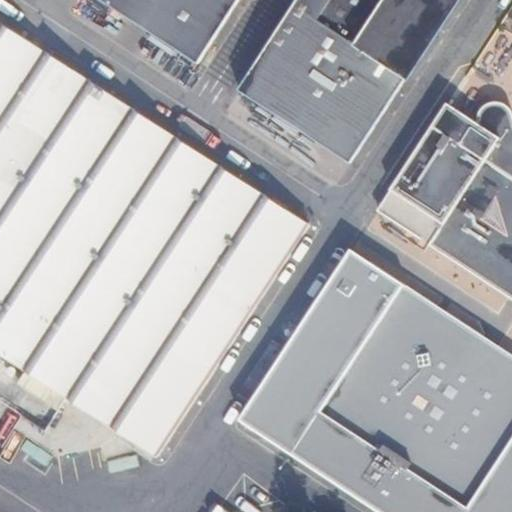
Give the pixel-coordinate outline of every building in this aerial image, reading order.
[(99,0),(199,65),(241,0),(299,0),(240,92),(352,165),(420,60),(424,63),(438,40),(435,37),(458,0),(99,0)] [(307,225),(0,22),(0,353),(154,456),(307,225)] [(447,105),(377,212),(436,251),(511,300),(511,112),(510,110),(509,109),(507,107),(505,106),(503,105),(500,104),(498,104),(495,104),(493,105),(491,105),(489,106),(487,107),(485,109),(483,111),(482,112),(481,115),(480,116),(480,119),(479,121),(480,124),(480,127),(474,123),(447,105)] [(511,511),(511,356),(353,252),(241,420),(379,511),(511,511)] [(19,452),(46,467),(54,453),(26,439),(19,452)] [(111,472),(137,466),(135,457),(109,463),(111,472)]
